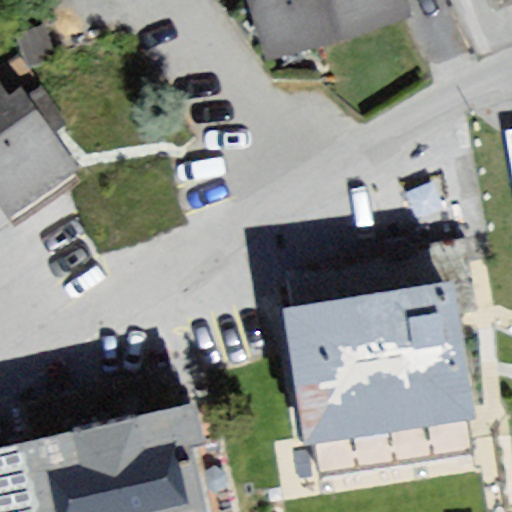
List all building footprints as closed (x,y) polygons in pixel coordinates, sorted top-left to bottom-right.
[(417,22),(410,0),(257,0),(276,64),(417,22)] [(511,0),(479,0),(490,24),(511,13),(511,0)] [(0,240),(83,182),(9,79),(0,85),(0,240)] [(465,429),(444,294),(274,314),(293,454),(465,429)] [(201,511),(177,416),(0,455),(0,511),(201,511)]
